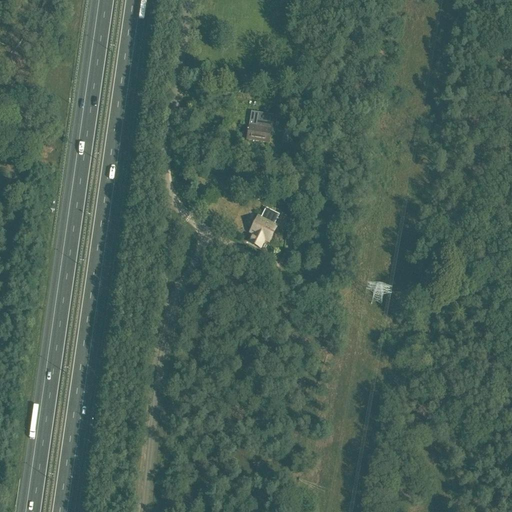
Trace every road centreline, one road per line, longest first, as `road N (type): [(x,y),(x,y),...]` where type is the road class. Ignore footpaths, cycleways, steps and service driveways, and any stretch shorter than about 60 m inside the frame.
road 1 (motorway): [(102,0),(28,511)]
road 2 (motorway): [(63,511),(136,0)]
road 3 (unclassified): [(143,511),(161,357),(207,232)]
road 4 (unclassified): [(207,232),(174,203),(164,172),(186,0)]
